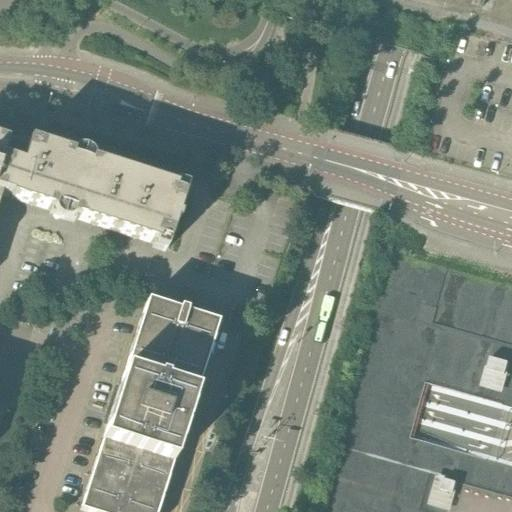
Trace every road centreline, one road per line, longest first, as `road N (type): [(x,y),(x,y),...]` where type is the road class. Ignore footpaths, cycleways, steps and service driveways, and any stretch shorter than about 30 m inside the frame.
road 1 (secondary): [(382,0),(227,511)]
road 2 (tertiary): [(511,216),(61,83),(0,75)]
road 3 (secondary): [(265,511),(405,0)]
